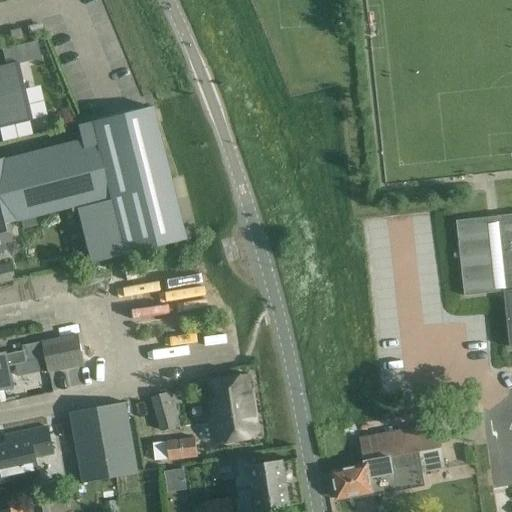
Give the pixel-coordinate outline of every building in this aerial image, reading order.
[(12,41),(22,38),(20,29),(13,30),(9,31),(12,41)] [(0,127),(31,119),(20,75),(17,62),(0,66),(0,127)] [(19,220),(69,207),(70,211),(76,209),(90,264),(178,242),(197,237),(186,195),(174,198),(151,107),(77,125),(81,141),(4,160),(0,160),(0,243),(11,240),(6,223),(19,220)] [(511,215),(498,217),(456,221),(465,296),(504,292),(510,347),(511,347),(511,215)] [(0,267),(0,283),(14,280),(10,265),(0,267)] [(151,297),(194,289),(192,278),(149,286),(151,297)] [(77,334),(42,342),(42,343),(23,347),(24,351),(6,355),(5,354),(0,355),(0,390),(13,388),(8,366),(46,358),(49,373),(84,365),(77,334)] [(209,381),(218,443),(259,437),(250,375),(209,381)] [(188,423),(180,392),(152,399),(160,431),(188,423)] [(83,484),(138,474),(126,403),(70,413),(83,484)] [(365,466),(332,472),(337,498),(372,492),(371,489),(377,488),(378,496),(398,492),(425,487),(423,473),(446,469),(437,424),(360,438),(365,466)] [(0,449),(0,476),(1,481),(37,473),(33,456),(53,452),(47,427),(16,434),(19,445),(0,449)] [(195,438),(176,440),(167,441),(167,442),(153,443),(155,461),(169,460),(198,457),(195,438)] [(274,511),(274,509),(290,506),(283,461),(249,466),(256,511),(274,511)] [(205,502),(206,511),(231,511),(229,498),(205,502)] [(65,511),(63,500),(19,508),(0,511),(65,511)] [(116,511),(115,501),(105,503),(106,511),(116,511)]
